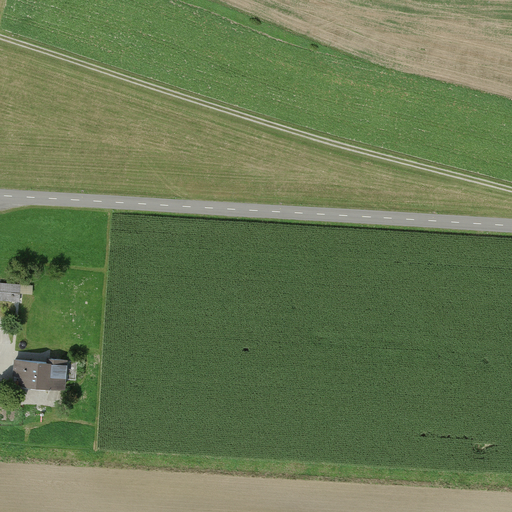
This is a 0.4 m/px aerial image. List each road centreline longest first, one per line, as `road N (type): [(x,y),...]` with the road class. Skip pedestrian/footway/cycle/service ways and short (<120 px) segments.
road 1 (track): [(0,37),(295,132),(511,190)]
road 2 (tertiary): [(511,226),(0,196)]
